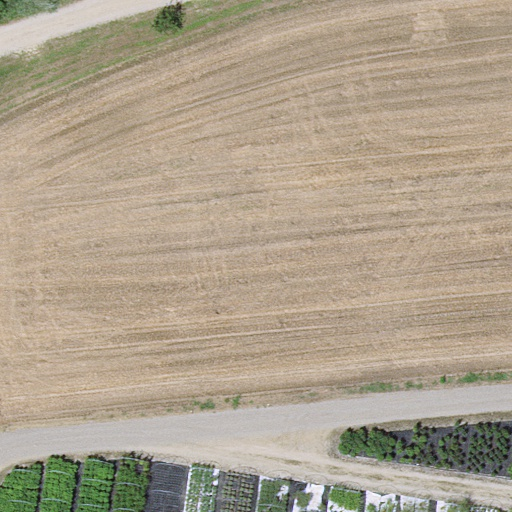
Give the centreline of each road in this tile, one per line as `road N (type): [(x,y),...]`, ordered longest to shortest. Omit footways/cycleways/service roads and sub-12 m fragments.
road 1 (track): [(0,453),(511,399)]
road 2 (track): [(511,497),(325,471),(270,456),(239,424)]
road 3 (track): [(135,0),(0,34)]
